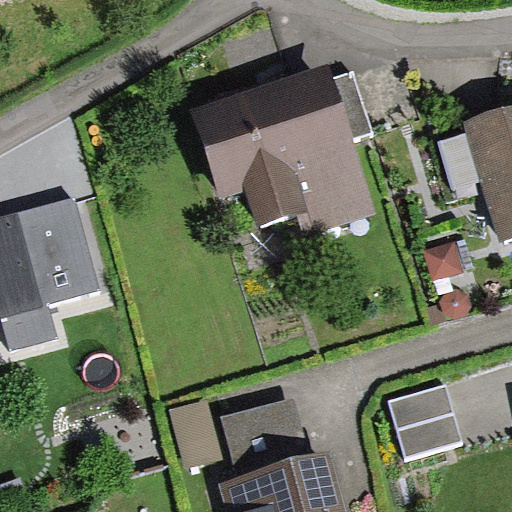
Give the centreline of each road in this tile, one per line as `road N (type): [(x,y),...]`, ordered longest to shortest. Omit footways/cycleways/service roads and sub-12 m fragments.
road 1 (residential): [(227,0),(0,134)]
road 2 (residential): [(511,34),(415,35),(306,0)]
